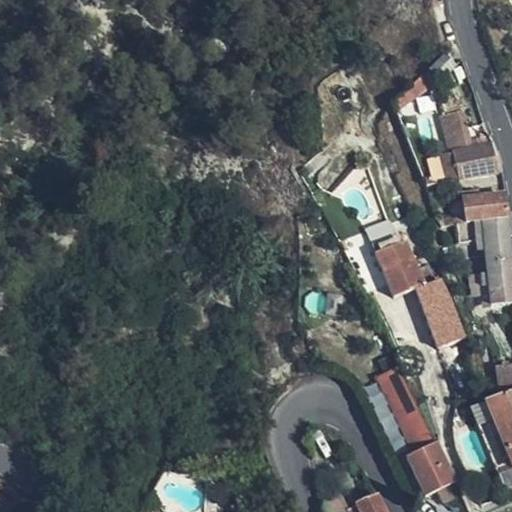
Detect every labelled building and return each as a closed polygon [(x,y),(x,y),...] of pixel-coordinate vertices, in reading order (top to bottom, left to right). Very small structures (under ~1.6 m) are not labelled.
[(453,65),(448,59),(438,63),(394,108),(400,117),(453,65)] [(445,131),(465,120),(463,113),(441,118),(445,131)] [(471,142),(465,120),(445,131),(451,155),(458,182),(498,172),(490,140),(487,132),(481,134),(481,140),(471,142)] [(458,182),(451,155),(439,158),(445,185),(458,182)] [(508,219),(504,195),(478,199),(477,193),(461,195),(462,210),(451,211),(452,225),(448,225),(448,229),(455,228),(483,223),(508,219)] [(511,240),(511,239),(508,219),(483,223),(485,246),(490,307),(511,305),(511,253),(510,240),(511,240)] [(483,223),(455,228),(458,249),(485,246),(483,223)] [(375,257),(405,245),(402,236),(372,248),(375,257)] [(380,269),(388,290),(393,302),(415,292),(439,349),(461,340),(450,306),(439,283),(433,285),(429,275),(419,279),(405,245),(375,257),(380,269)] [(23,255),(13,265),(24,276),(34,267),(23,255)] [(373,296),(388,290),(380,269),(365,274),(373,296)] [(487,377),(489,390),(511,385),(511,360),(494,364),(495,376),(487,377)] [(380,380),(387,394),(404,385),(397,373),(380,380)] [(442,506),(459,497),(452,485),(455,483),(404,385),(387,394),(398,413),(396,415),(418,457),(407,462),(426,498),(435,493),(442,506)] [(511,464),(511,389),(485,400),(511,464)] [(471,406),(497,471),(511,465),(511,464),(485,400),(471,406)] [(511,465),(497,471),(503,489),(511,485),(511,465)] [(322,503),(324,511),(345,511),(339,495),(322,503)] [(382,511),(377,502),(357,511),(382,511)]
